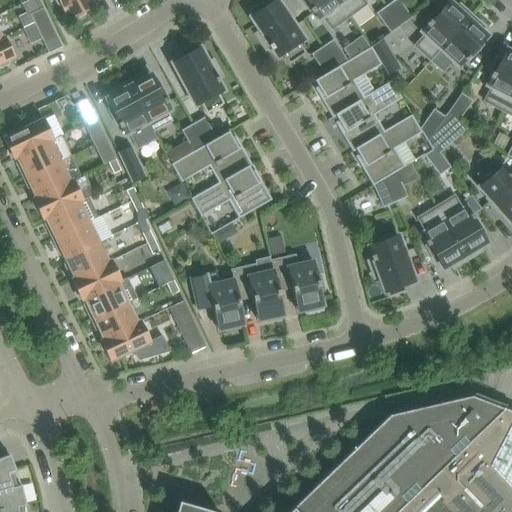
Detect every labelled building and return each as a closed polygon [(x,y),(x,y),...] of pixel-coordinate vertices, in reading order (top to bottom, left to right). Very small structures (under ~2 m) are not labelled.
[(55,0),(58,4),(61,5),(64,12),(65,12),(69,20),(72,18),(75,19),(82,16),(83,13),(94,7),(90,0),(55,0)] [(282,54),(289,64),(305,53),(298,43),(303,40),(276,0),(267,7),(263,2),(248,12),(260,31),(255,34),(265,49),(268,47),(270,51),(273,49),(278,57),(282,54)] [(349,17),(336,0),(305,0),(311,8),(309,10),(312,14),(314,12),(319,19),(322,17),(331,29),(344,20),(349,17)] [(336,0),(349,17),(353,14),(366,5),(362,0),(336,0)] [(398,0),(395,0),(387,6),(401,25),(411,18),(398,0)] [(430,61),(441,50),(441,49),(471,16),(459,5),(456,9),(449,2),(431,22),(429,21),(426,24),(428,26),(422,32),(425,35),(414,46),(426,57),(430,61)] [(401,25),(387,6),(376,14),(390,33),(401,25)] [(30,15),(34,23),(47,17),(43,8),(30,15)] [(441,49),(441,50),(459,66),(465,60),(467,62),(470,58),(468,56),(486,37),(480,30),(483,26),(471,16),(441,49)] [(47,17),(34,23),(44,44),(57,38),(47,17)] [(3,38),(0,39),(0,67),(1,67),(8,64),(9,61),(13,59),(3,38)] [(371,47),(381,63),(393,56),(382,39),(371,47)] [(333,40),(322,47),(336,68),(347,61),(333,40)] [(173,63),(196,105),(200,103),(206,114),(223,104),(217,94),(222,91),(218,83),(220,82),(218,78),(221,77),(213,61),(207,64),(196,44),(180,53),(183,58),(173,63)] [(311,55),(325,75),(336,68),(322,47),(311,55)] [(363,98),(354,81),(381,65),(371,47),(347,61),(336,68),(325,75),(314,81),(324,98),(321,100),(332,117),(332,118),(335,116),(364,98),(363,98)] [(498,109),(503,111),(511,93),(511,53),(506,50),(494,74),(491,73),(489,77),(491,78),(488,86),(491,87),(484,101),(498,109)] [(140,75),(126,83),(153,132),(172,122),(167,112),(170,110),(166,103),(168,102),(166,97),(164,99),(151,75),(143,80),(140,75)] [(332,118),(329,120),(333,126),(337,124),(336,123),(338,122),(344,132),(342,133),(341,134),(352,151),(352,152),(355,150),(384,132),(374,115),(401,99),(391,82),(391,81),(363,98),(364,98),(335,116),(332,118)] [(153,132),(126,83),(112,90),(114,95),(106,99),(119,123),(117,124),(119,129),(122,127),(126,134),(128,133),(137,149),(157,139),(153,132)] [(511,93),(503,111),(507,114),(511,116),(511,93)] [(461,94),(447,113),(458,121),(472,101),(461,94)] [(84,125),(96,119),(87,99),(75,105),(84,125)] [(433,110),(420,129),(422,133),(427,142),(444,117),(433,110)] [(447,113),(444,117),(427,142),(432,151),(436,149),(437,150),(458,121),(447,113)] [(394,149),(422,133),(420,129),(412,116),(411,115),(384,132),(355,150),(364,166),(361,168),(372,186),(373,186),(384,179),(396,172),(405,167),(394,149)] [(204,118),(193,124),(205,145),(216,139),(204,118)] [(3,138),(13,159),(52,140),(42,119),(38,121),(35,120),(28,124),(26,127),(3,138)] [(96,119),(84,125),(94,145),(105,139),(106,139),(96,119)] [(181,131),(193,152),(205,145),(193,124),(181,131)] [(252,166),(241,147),(240,148),(238,149),(228,132),(216,139),(205,145),(193,152),(171,165),(181,182),(209,166),(218,183),(219,184),(248,167),(252,166)] [(19,171),(23,179),(60,162),(51,142),(53,141),(52,140),(13,159),(14,160),(16,159),(20,166),(20,167),(19,171)] [(106,140),(94,146),(104,165),(108,163),(115,160),(106,140)] [(117,153),(132,184),(145,178),(131,147),(117,153)] [(436,149),(432,151),(424,155),(439,175),(450,168),(437,150),(436,149)] [(115,160),(108,163),(113,174),(121,171),(115,160)] [(32,199),(33,199),(72,181),(71,180),(69,181),(60,162),(23,179),(27,188),(30,189),(35,197),(32,199)] [(480,187),(509,220),(511,223),(511,222),(511,174),(510,172),(508,174),(502,167),(498,171),(490,162),(476,175),(484,183),(480,187)] [(257,183),(248,167),(219,184),(218,183),(201,193),(190,199),(191,200),(201,217),(228,201),(233,208),(239,219),(271,200),(261,181),(259,182),(257,183)] [(396,172),(384,179),(395,202),(407,197),(396,172)] [(384,179),(373,186),(383,208),(395,202),(384,179)] [(33,199),(42,219),(81,201),(72,181),(33,199)] [(126,191),(131,202),(138,198),(133,187),(126,191)] [(440,205),(436,207),(467,260),(481,252),(478,247),(486,242),(472,219),(474,218),(472,213),(469,215),(465,208),(462,210),(454,197),(440,205)] [(138,198),(131,202),(136,213),(143,209),(138,198)] [(48,231),(52,240),(89,222),(80,203),(82,202),(81,201),(42,219),(43,220),(45,219),(49,228),(48,231)] [(467,260),(436,207),(431,210),(417,218),(425,231),(425,232),(422,234),(426,241),(424,242),(427,247),(429,245),(443,268),(451,263),(453,268),(467,260)] [(167,221),(157,227),(161,234),(171,229),(167,221)] [(59,249),(64,259),(99,242),(89,222),(52,240),(56,248),(59,249)] [(142,233),(147,244),(154,240),(149,229),(142,233)] [(403,286),(414,282),(397,237),(369,247),(372,256),(370,257),(371,260),(368,262),(374,278),(380,276),(388,298),(405,291),(403,286)] [(154,240),(147,244),(152,255),(159,251),(154,240)] [(99,242),(64,259),(68,267),(69,269),(68,272),(71,279),(71,280),(108,262),(99,242)] [(295,255),(270,260),(283,314),(284,314),(277,286),(290,283),(296,311),(307,309),(307,312),(322,309),(322,305),(323,305),(320,292),(324,291),(320,274),(317,275),(313,262),(298,266),(295,255)] [(255,264),(231,269),(243,323),(244,323),(237,296),(250,293),(257,320),(267,318),(268,322),(283,318),(282,314),(283,314),(270,260),(272,272),(258,275),(255,264)] [(108,262),(71,280),(81,300),(81,301),(84,300),(83,299),(118,283),(120,282),(110,261),(108,262)] [(242,324),(243,323),(231,269),(230,270),(233,281),(218,284),(216,273),(190,279),(198,311),(212,307),(217,329),(227,327),(228,331),(243,327),(242,324)] [(161,273),(166,284),(174,281),(168,270),(161,273)] [(118,283),(83,299),(84,300),(85,302),(88,309),(87,312),(91,320),(128,303),(137,298),(128,279),(120,282),(118,283)] [(174,281),(166,284),(171,295),(179,292),(174,281)] [(128,303),(91,320),(95,329),(98,330),(99,331),(102,339),(103,340),(137,323),(137,322),(128,303)] [(188,311),(173,318),(190,354),(205,347),(188,311)] [(102,339),(100,340),(110,362),(133,351),(137,360),(170,352),(162,336),(149,342),(139,321),(137,322),(137,323),(103,340),(102,339)] [(183,511),(511,511),(511,412),(471,397),(389,416),(288,511),(195,511),(185,506),(183,511)] [(0,511),(24,511),(24,504),(20,487),(14,469),(8,455),(0,458),(0,511)]
